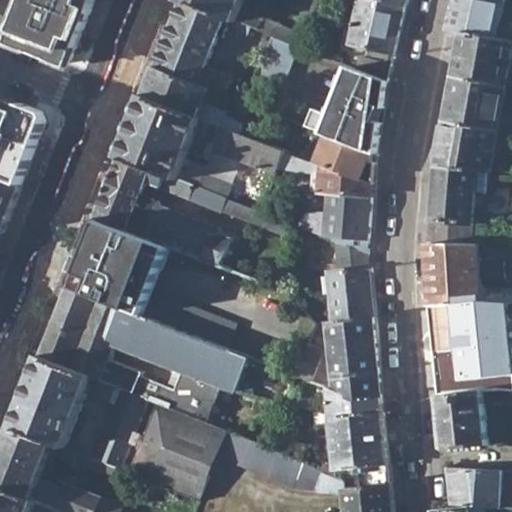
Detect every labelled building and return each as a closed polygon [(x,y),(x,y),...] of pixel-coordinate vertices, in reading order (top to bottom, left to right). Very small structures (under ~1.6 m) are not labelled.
[(96,0),(25,0),(9,43),(63,64),(74,57),(96,0)] [(208,67),(228,16),(187,0),(182,0),(156,67),(211,88),(229,95),(235,79),(208,67)] [(254,26),(259,29),(263,19),(242,10),(246,0),(187,0),(228,16),(239,21),(254,26)] [(307,0),(295,32),(292,42),(302,46),(320,0),(307,0)] [(355,67),(389,81),(406,3),(391,0),(358,0),(350,42),(363,46),(355,67)] [(462,27),(511,39),(511,32),(511,20),(503,19),(506,8),(511,10),(511,8),(511,3),(500,0),(458,0),(452,26),(462,29),(462,27)] [(276,35),(292,42),(295,32),(263,19),(259,29),(271,34),(276,35)] [(254,26),(239,21),(236,29),(251,34),(254,26)] [(259,29),(254,26),(251,34),(268,41),(271,34),(259,29)] [(453,73),(508,85),(511,65),(511,39),(462,27),(462,29),(453,73)] [(248,103),(274,113),(300,50),(274,39),(248,103)] [(327,108),(380,130),(389,81),(355,67),(334,59),(327,108)] [(212,121),(226,126),(230,114),(222,112),(224,107),(207,100),(211,88),(156,67),(145,95),(204,118),(212,121)] [(445,119),(501,130),(508,85),(453,73),(445,119)] [(0,95),(0,174),(24,184),(48,121),(45,113),(0,95)] [(122,154),(182,178),(204,118),(145,95),(122,154)] [(478,168),(492,170),(501,130),(445,119),(438,154),(437,165),(478,168)] [(226,126),(212,121),(204,143),(218,148),(226,126)] [(289,151),(226,126),(218,148),(280,173),(284,164),(289,151)] [(333,168),(374,184),(375,162),(370,160),(373,152),(328,134),(317,162),(333,168)] [(289,151),(284,164),(297,168),(324,171),(323,191),(327,191),(373,193),(374,184),(333,168),(317,162),(289,151)] [(97,216),(223,266),(232,239),(218,233),(219,229),(155,203),(163,183),(192,194),(196,183),(182,178),(122,154),(97,216)] [(429,242),(473,243),(478,168),(437,165),(429,242)] [(24,184),(0,174),(0,231),(4,233),(24,184)] [(202,186),(221,194),(226,182),(205,174),(200,186),(202,186)] [(198,196),(288,232),(292,222),(221,194),(202,186),(198,196)] [(337,241),(369,253),(373,193),(327,191),(327,236),(337,241)] [(172,246),(97,216),(70,285),(145,315),(172,246)] [(330,273),(336,322),(375,318),(369,253),(337,241),(340,271),(330,273)] [(429,242),(432,303),(465,300),(485,298),(511,300),(511,287),(490,287),(483,283),(482,277),(505,277),(505,260),(481,261),(481,243),(473,243),(429,242)] [(145,315),(70,285),(43,355),(150,397),(160,401),(209,420),(218,398),(225,382),(242,387),(253,358),(145,315)] [(432,303),(442,394),(484,391),(492,391),(490,374),(482,375),(478,337),(470,337),(465,300),(432,303)] [(337,392),(357,399),(383,397),(375,318),(336,322),(331,323),(337,392)] [(297,375),(311,381),(325,349),(309,343),(306,353),(303,360),(297,375)] [(95,457),(122,467),(150,397),(43,355),(15,425),(56,441),(66,445),(88,392),(117,402),(95,457)] [(274,398),(286,402),(289,394),(297,375),(286,371),(274,398)] [(330,389),(332,416),(385,410),(383,397),(357,399),(337,392),(330,389)] [(442,394),(447,449),(491,443),(484,391),(442,394)] [(286,402),(305,408),(309,400),(289,394),(286,402)] [(138,474),(201,498),(217,454),(227,428),(209,420),(160,401),(132,471),(138,474)] [(332,416),(337,470),(362,468),(390,466),(385,410),(332,416)] [(124,511),(127,507),(67,483),(65,490),(40,480),(56,441),(15,425),(0,463),(0,486),(64,511),(124,511)] [(344,493),(346,511),(395,511),(392,484),(363,487),(344,489),(344,481),(227,428),(217,454),(297,488),(344,493)] [(133,483),(138,474),(132,471),(122,467),(95,457),(80,451),(76,460),(133,483)] [(390,466),(362,468),(363,487),(392,484),(390,466)] [(511,486),(502,486),(504,471),(449,466),(452,502),(511,507),(511,486)] [(511,471),(504,471),(502,486),(511,486),(511,471)] [(0,511),(64,511),(0,486),(0,511)]
